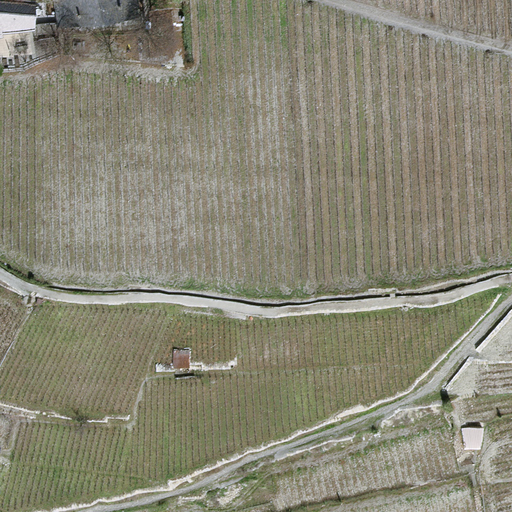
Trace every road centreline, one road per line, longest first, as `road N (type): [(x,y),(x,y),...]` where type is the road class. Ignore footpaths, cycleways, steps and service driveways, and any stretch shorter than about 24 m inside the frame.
road 1 (track): [(90,511),(184,492),(404,404),(429,388),(511,297)]
road 2 (track): [(511,50),(324,0)]
